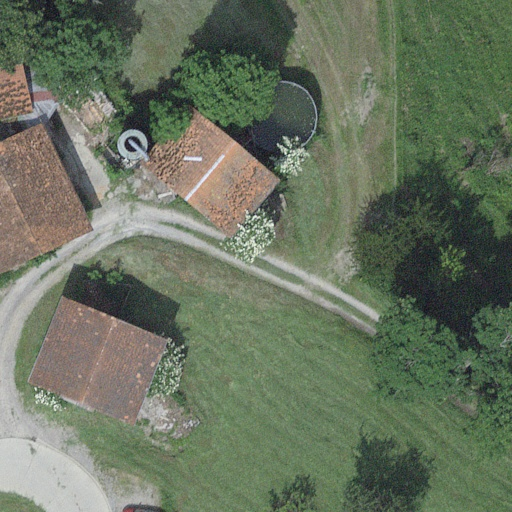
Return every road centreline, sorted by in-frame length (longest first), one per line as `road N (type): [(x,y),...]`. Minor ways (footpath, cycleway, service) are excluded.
road 1 (track): [(0,332),(22,295),(72,253),(117,227),(155,224),(292,279),(386,334)]
road 2 (track): [(386,334),(511,420)]
